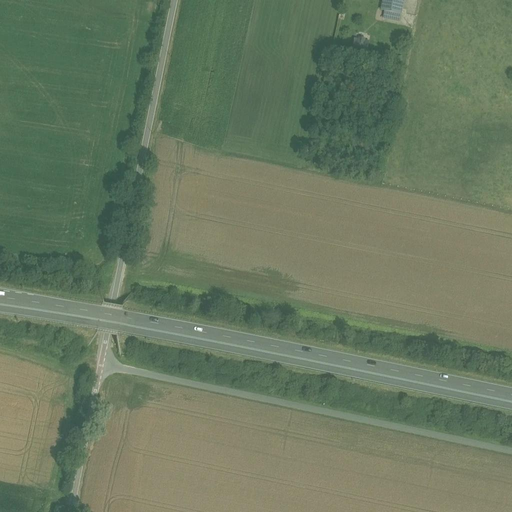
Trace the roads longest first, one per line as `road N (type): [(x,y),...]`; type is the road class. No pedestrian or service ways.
road 1 (trunk): [(511,395),(0,299)]
road 2 (unclassified): [(102,368),(511,452)]
road 3 (unclassified): [(102,368),(176,0)]
road 4 (unclassified): [(72,511),(102,368)]
